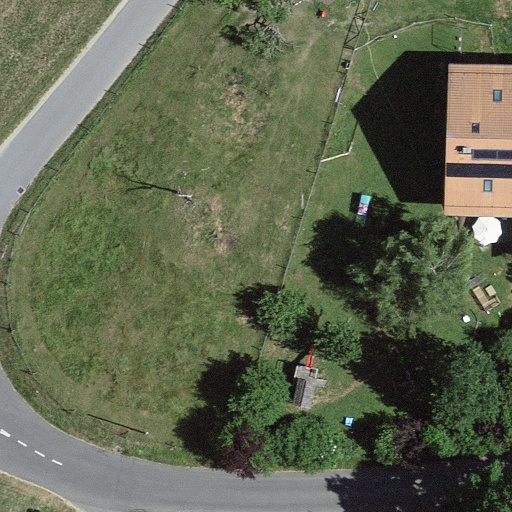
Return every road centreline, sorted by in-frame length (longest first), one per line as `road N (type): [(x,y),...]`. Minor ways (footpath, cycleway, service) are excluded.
road 1 (unclassified): [(511,481),(423,494),(114,504),(0,447)]
road 2 (tertiary): [(158,0),(0,204)]
